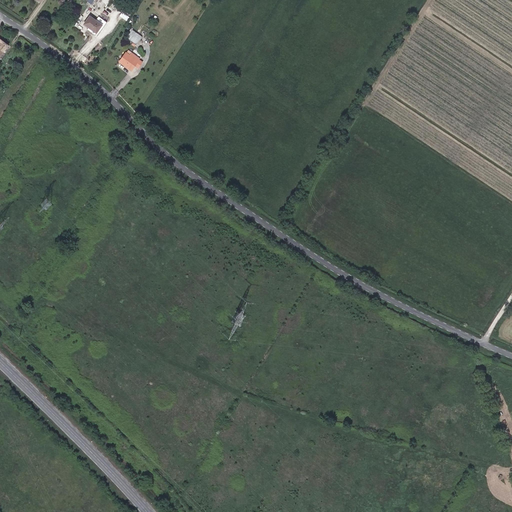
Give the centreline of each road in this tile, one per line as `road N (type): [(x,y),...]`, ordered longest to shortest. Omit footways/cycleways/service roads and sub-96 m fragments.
road 1 (residential): [(511,357),(359,289),(197,181),(94,79),(0,14)]
road 2 (secondary): [(0,365),(146,511)]
